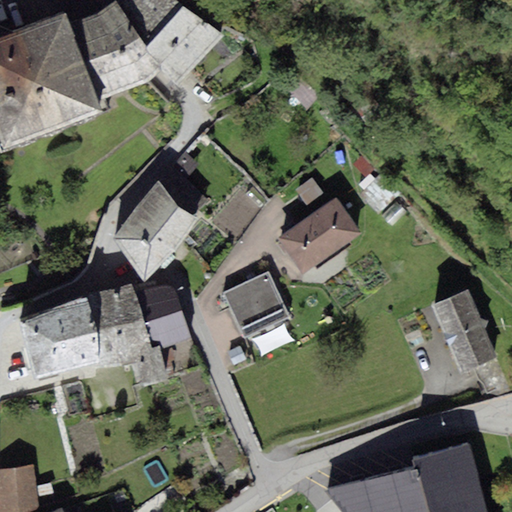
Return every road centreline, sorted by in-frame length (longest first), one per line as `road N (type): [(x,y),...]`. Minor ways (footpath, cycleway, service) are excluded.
road 1 (residential): [(0,320),(93,274),(115,208),(187,135),(190,108),(108,0)]
road 2 (residential): [(229,511),(259,490),(389,433),(511,399)]
